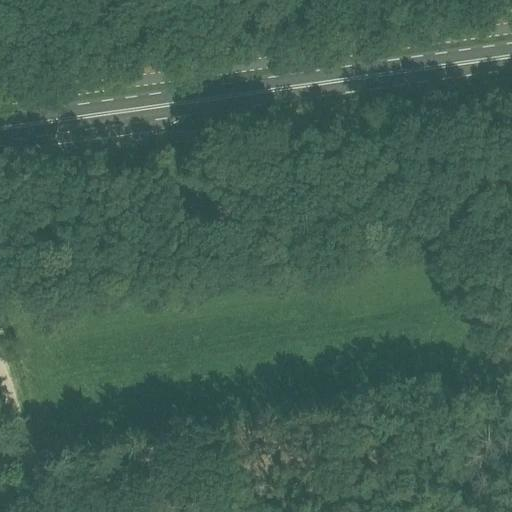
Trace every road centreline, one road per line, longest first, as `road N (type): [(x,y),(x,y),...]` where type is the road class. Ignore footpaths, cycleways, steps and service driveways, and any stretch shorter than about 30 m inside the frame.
road 1 (secondary): [(0,128),(511,56)]
road 2 (track): [(53,511),(0,356)]
